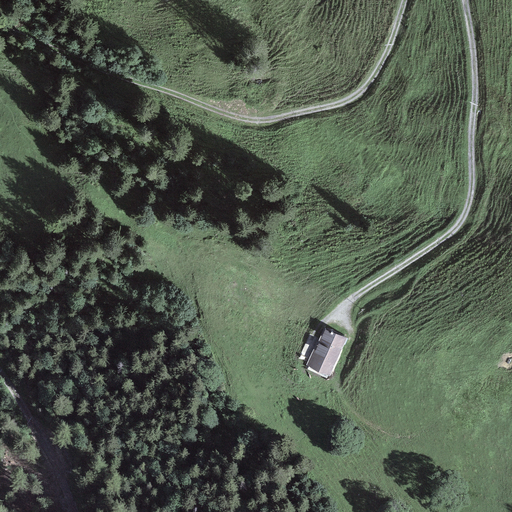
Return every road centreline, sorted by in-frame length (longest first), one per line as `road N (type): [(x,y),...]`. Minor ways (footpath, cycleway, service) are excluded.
road 1 (track): [(0,29),(258,120),(350,102),(375,82),(398,44),(409,0)]
road 2 (track): [(466,0),(476,69),(473,197),(461,224),(345,307)]
road 3 (track): [(75,511),(50,449),(0,375)]
